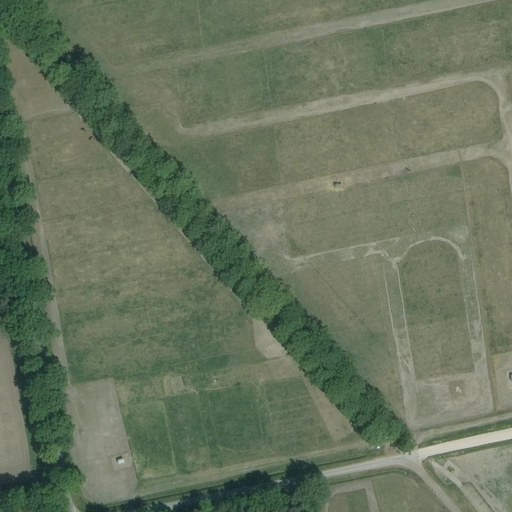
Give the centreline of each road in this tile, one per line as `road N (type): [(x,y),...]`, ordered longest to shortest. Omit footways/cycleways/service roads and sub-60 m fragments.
road 1 (track): [(10,0),(404,459)]
road 2 (unclassified): [(68,511),(0,135)]
road 3 (unclassified): [(404,459),(145,511)]
